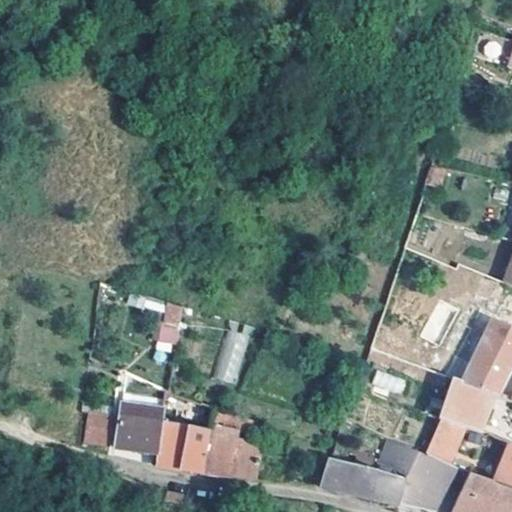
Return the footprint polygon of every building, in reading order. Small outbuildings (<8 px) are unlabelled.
[(447,168),(431,165),(425,185),(440,189),(447,168)] [(511,255),(511,241),(505,240),(501,255),(511,258),(511,255)] [(491,325),(511,333),(511,255),(511,258),(503,282),(506,283),(491,325)] [(179,305),(168,302),(165,318),(175,320),(179,305)] [(161,325),(152,323),(149,339),(158,340),(161,325)] [(165,326),(161,325),(158,340),(172,343),(175,328),(165,326)] [(463,383),(497,395),(503,380),(511,362),(511,333),(491,325),(471,366),(463,383)] [(224,330),(215,381),(238,385),(247,334),(224,330)] [(471,366),(464,363),(457,381),(463,383),(471,366)] [(374,393),(405,392),(404,374),(374,375),(374,393)] [(440,422),(464,431),(480,436),(511,447),(511,400),(507,399),(497,395),(463,383),(457,381),(451,380),(437,421),(440,422)] [(186,421),(162,419),(157,451),(155,451),(153,464),(171,468),(203,474),(212,407),(191,400),(186,421)] [(130,448),(155,451),(157,451),(162,419),(163,408),(117,404),(111,446),(130,448)] [(212,407),(203,474),(254,479),(261,442),(236,438),(236,430),(247,431),(249,419),(212,407)] [(81,425),(106,427),(108,414),(83,411),(81,425)] [(464,431),(440,422),(424,459),(447,468),(464,431)] [(106,427),(81,425),(79,441),(104,444),(106,427)] [(511,447),(480,436),(466,476),(511,492),(511,447)] [(454,471),(447,468),(424,459),(387,442),(376,472),(328,461),(319,487),(389,503),(416,509),(426,511),(447,511),(457,494),(445,489),(454,471)] [(511,511),(511,492),(466,476),(457,494),(447,511),(511,511)] [(180,494),(163,490),(159,507),(176,511),(180,496),(180,494)] [(415,511),(416,509),(389,503),(387,508),(399,511),(415,511)]
